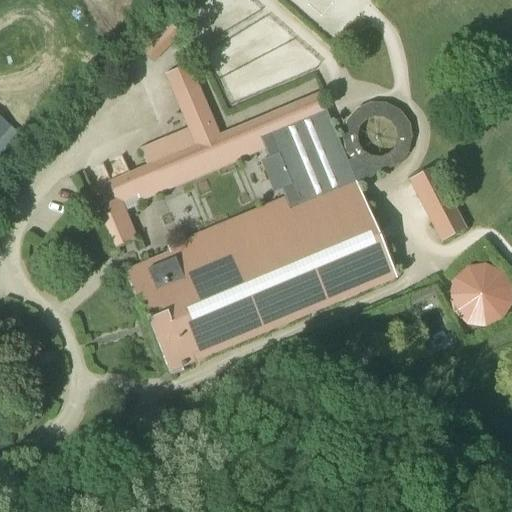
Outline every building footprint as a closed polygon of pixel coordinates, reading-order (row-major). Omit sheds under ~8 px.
[(135,40),(151,58),(180,31),(163,13),(135,40)] [(125,268),(123,269),(147,326),(148,325),(169,373),(393,279),(354,185),(371,178),(381,170),(382,173),(396,167),(407,155),(411,140),(409,125),(399,112),(386,105),(371,103),(356,110),(345,122),(341,137),(344,152),(350,160),(347,162),(319,94),(218,136),(189,65),(164,75),(187,130),(193,145),(166,158),(146,166),(89,190),(114,250),(136,241),(121,203),(273,139),(301,207),(129,278),(125,268)] [(146,166),(166,158),(159,142),(140,150),(146,166)] [(408,180),(440,243),(465,230),(433,168),(408,180)] [(466,266),(452,279),(447,297),(453,315),(466,327),(485,329),(502,321),(511,306),(511,299),(511,287),(502,272),(485,264),(466,266)] [(432,352),(453,346),(444,315),(423,321),(432,352)] [(375,380),(359,370),(348,362),(340,375),(367,393),(375,381),(375,380)]
